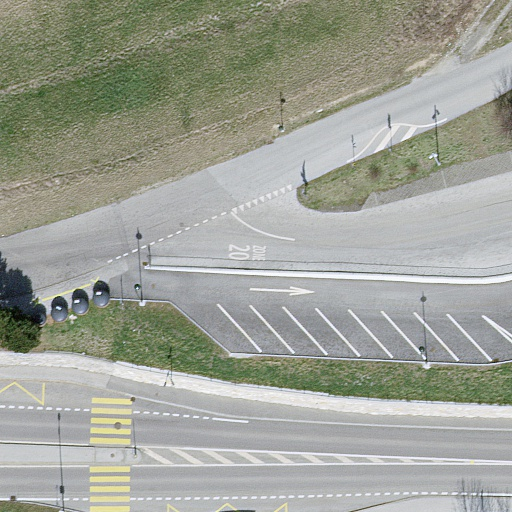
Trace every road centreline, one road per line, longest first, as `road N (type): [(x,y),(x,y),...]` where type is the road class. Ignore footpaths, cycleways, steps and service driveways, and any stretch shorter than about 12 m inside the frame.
road 1 (unclassified): [(0,271),(54,257),(511,59)]
road 2 (secondary): [(511,457),(0,422)]
road 3 (secondary): [(0,481),(511,467)]
